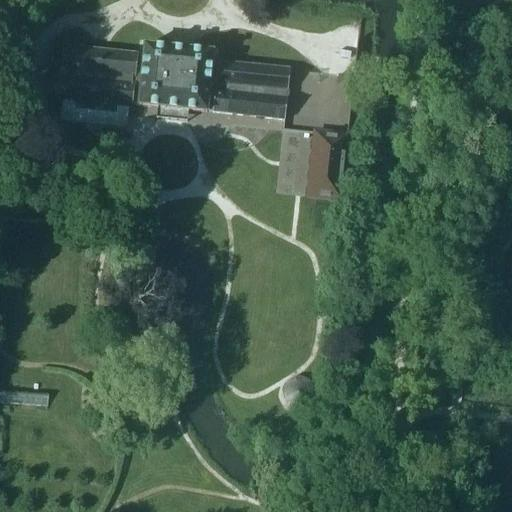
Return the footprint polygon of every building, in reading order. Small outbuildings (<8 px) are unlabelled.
[(170,50),(145,48),(142,70),(136,69),(132,106),(139,107),(157,109),(188,112),(206,114),(207,113),(213,114),(216,84),(210,84),(213,55),(187,52),(179,51),(170,50)] [(63,49),(58,101),(62,101),(63,101),(75,103),(74,109),(116,113),(116,107),(127,108),(128,108),(132,109),(132,107),(132,106),(136,69),(138,56),(63,49)] [(289,71),(218,64),(218,65),(216,77),(216,84),(213,114),(284,121),(289,71)] [(6,95),(26,97),(28,77),(9,75),(6,95)] [(75,103),(63,101),(60,123),(126,130),(128,108),(127,108),(116,107),(116,113),(74,109),(75,103)] [(188,112),(157,109),(156,118),(156,119),(157,120),(166,121),(168,121),(175,121),(176,122),(185,122),(186,123),(187,121),(188,112)] [(309,198),(341,201),(348,138),(316,134),(309,198)] [(299,379),(293,379),(287,382),(283,386),(280,391),(280,397),(281,403),(285,408),(290,411),(295,413),(301,412),(307,410),(311,406),(314,400),(314,394),(313,389),(309,384),(304,380),(299,379)] [(0,390),(0,402),(48,406),(49,395),(0,390)]
